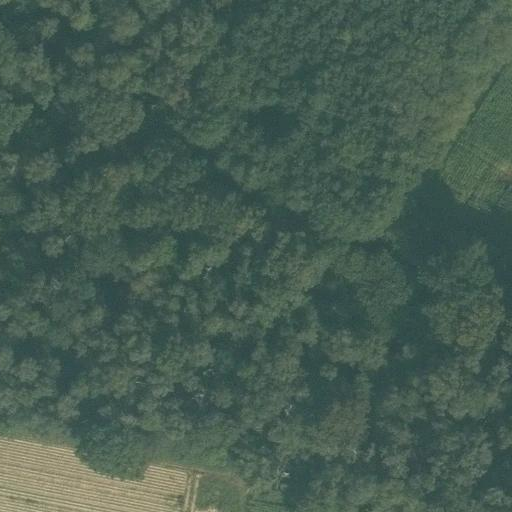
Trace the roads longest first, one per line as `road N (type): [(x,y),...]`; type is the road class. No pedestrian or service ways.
road 1 (track): [(511,309),(387,251),(0,104)]
road 2 (track): [(138,157),(226,0)]
